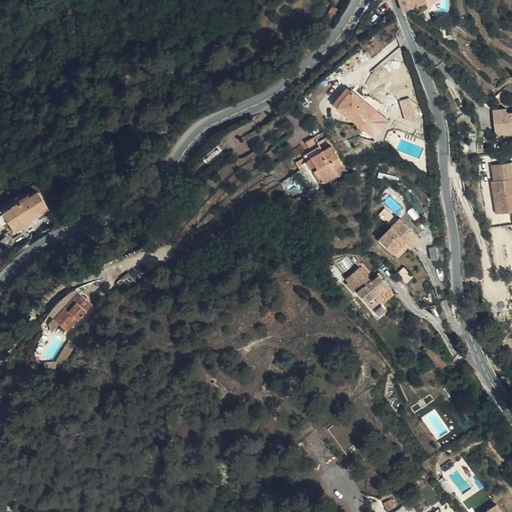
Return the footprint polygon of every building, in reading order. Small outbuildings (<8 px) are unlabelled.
[(402,0),(405,8),(406,13),(408,15),(417,13),(420,21),(443,9),(443,5),(450,3),(449,0),(420,0),(421,3),(417,4),(416,0),(402,0)] [(327,117),(331,121),(345,103),(341,100),(327,117)] [(345,103),(331,121),(356,140),(369,122),(345,103)] [(507,106),(494,108),(496,135),(511,133),(511,111),(507,112),(507,106)] [(511,144),(504,145),(503,141),(490,142),(493,168),(507,166),(508,170),(511,169),(511,144)] [(318,164),(310,152),(301,158),(306,167),(309,170),(318,164)] [(319,165),(318,164),(309,170),(310,172),(315,180),(309,184),(316,193),(331,185),(340,181),(326,161),(319,165)] [(310,172),(304,176),(309,184),(315,180),(310,172)] [(340,181),(331,185),(334,190),(336,191),(344,186),(340,181)] [(331,185),(316,193),(319,199),(334,190),(331,185)] [(21,218),(47,201),(38,187),(0,210),(0,227),(9,222),(14,230),(25,223),(21,218)] [(50,207),(47,201),(21,218),(25,223),(50,207)] [(503,213),(505,232),(511,231),(511,212),(506,213),(503,213)] [(0,236),(0,260),(19,243),(6,228),(2,231),(3,233),(0,236)] [(391,254),(387,258),(395,267),(407,256),(410,259),(419,250),(407,238),(405,240),(398,235),(386,248),(391,254)] [(381,253),(387,258),(391,254),(386,248),(381,253)] [(129,274),(120,280),(128,289),(136,283),(129,274)] [(375,293),(362,278),(348,290),(350,293),(348,295),(355,303),(357,302),(372,319),(380,313),(379,311),(391,302),(384,293),(387,290),(382,285),(379,287),(381,288),(375,293)] [(53,318),(66,331),(92,305),(78,292),(53,318)] [(383,316),(395,307),(391,302),(379,311),(380,313),(383,316)] [(76,343),(69,340),(59,358),(67,358),(76,343)] [(344,466),(357,457),(362,454),(343,426),(325,439),(344,466)] [(364,467),(357,457),(344,466),(351,476),(364,467)]
